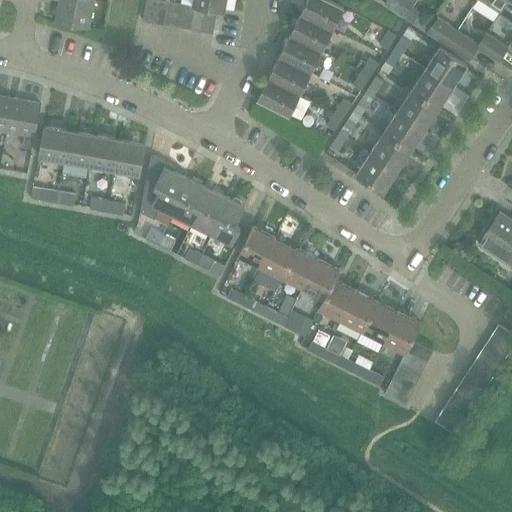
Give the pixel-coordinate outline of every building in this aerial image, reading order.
[(93,1),(90,0),(59,0),(55,22),(88,28),(93,1)] [(158,0),(145,0),(142,20),(154,22),(158,0)] [(166,24),(170,1),(166,0),(158,0),(154,22),(166,24)] [(226,0),(193,0),(192,5),(193,5),(205,7),(217,9),(224,10),(226,0)] [(306,0),(300,13),(333,29),(343,8),(328,0),(306,0)] [(386,0),(384,4),(405,17),(413,6),(416,0),(386,0)] [(485,0),(500,10),(506,0),(485,0)] [(511,0),(506,0),(500,10),(511,17),(511,0)] [(177,26),(182,3),(170,1),(166,24),(177,26)] [(193,5),(192,5),(182,3),(177,26),(189,28),(193,5)] [(193,5),(189,28),(201,31),(205,7),(193,5)] [(405,17),(413,22),(427,32),(434,20),(413,6),(405,17)] [(213,33),(217,9),(205,7),(201,31),(213,33)] [(300,13),(290,34),(322,50),(333,29),(300,13)] [(437,16),(434,20),(427,32),(447,45),(457,30),(437,16)] [(511,29),(505,24),(497,36),(511,46),(511,29)] [(379,44),(387,49),(396,35),(388,30),(379,44)] [(477,46),(478,44),(457,30),(447,45),(468,59),(477,46)] [(486,32),(478,44),(477,46),(498,60),(507,46),(486,32)] [(279,56),(311,72),(322,50),(290,34),(279,56)] [(411,39),(403,34),(394,47),(402,52),(411,39)] [(425,68),(453,86),(467,64),(440,46),(425,68)] [(393,66),(402,52),(394,47),(385,61),(393,66)] [(279,56),(268,77),(300,93),(311,72),(279,56)] [(378,63),(378,62),(370,57),(361,71),(369,76),(378,63)] [(439,107),(453,86),(425,68),(412,89),(439,107)] [(369,76),(361,71),(352,85),(360,90),(369,76)] [(367,89),(374,94),(383,81),(376,76),(367,89)] [(257,99),(289,116),(300,93),(268,77),(257,99)] [(384,86),(377,96),(387,104),(394,94),(384,86)] [(374,94),(367,89),(358,103),(366,108),(374,94)] [(425,128),(439,107),(412,89),(398,110),(425,128)] [(0,129),(7,131),(13,98),(0,95),(0,129)] [(352,103),(352,102),(344,97),(335,111),(343,116),(352,103)] [(40,103),(13,98),(7,131),(25,134),(22,147),(31,148),(34,136),(40,103)] [(411,149),(425,128),(398,110),(384,131),(411,149)] [(343,116),(335,111),(326,125),(334,130),(343,116)] [(339,132),(347,137),(356,123),(348,118),(339,132)] [(44,126),(39,156),(64,161),(70,131),(44,126)] [(70,131),(64,161),(89,165),(94,135),(70,131)] [(397,170),(411,149),(384,131),(370,152),(397,170)] [(347,137),(339,132),(330,145),(338,150),(347,137)] [(94,135),(89,165),(114,170),(119,140),(94,135)] [(119,140),(114,170),(139,174),(145,144),(119,140)] [(383,192),(397,170),(370,152),(356,174),(383,192)] [(140,211),(154,218),(159,207),(172,214),(180,197),(175,195),(184,176),(172,170),(175,165),(150,153),(140,211)] [(204,186),(184,176),(175,195),(180,197),(172,214),(192,223),(200,207),(195,205),(204,186)] [(214,214),(224,196),(204,186),(195,205),(200,207),(192,223),(211,233),(220,217),(214,214)] [(40,199),(57,202),(59,191),(42,188),(40,199)] [(59,191),(57,202),(74,205),(76,194),(59,191)] [(232,199),(224,196),(214,214),(220,217),(211,233),(232,243),(240,227),(235,224),(244,206),(241,204),(241,200),(235,197),(232,199)] [(91,197),(89,208),(106,211),(108,200),(91,197)] [(125,203),(108,200),(106,211),(123,214),(125,203)] [(511,219),(500,211),(479,243),(511,265),(511,219)] [(164,230),(190,243),(196,230),(170,218),(164,230)] [(238,254),(260,266),(275,236),(253,225),(238,254)] [(150,227),(145,238),(157,244),(163,234),(150,227)] [(163,234),(157,244),(170,250),(175,240),(163,234)] [(296,247),(275,236),(260,266),(282,276),(296,247)] [(189,247),(184,257),(197,263),(202,253),(189,247)] [(303,287),(318,257),(296,247),(282,276),(303,287)] [(202,253),(197,263),(209,270),(214,259),(202,253)] [(340,268),(318,257),(303,287),(324,298),(334,278),(335,279),(340,268)] [(341,319),(355,289),(335,279),(334,278),(324,298),(319,308),(341,319)] [(226,296),(241,303),(245,295),(230,288),(226,296)] [(377,300),(355,289),(341,319),(362,330),(377,300)] [(245,295),(241,303),(255,311),(259,302),(245,295)] [(383,340),(398,311),(377,300),(362,330),(383,340)] [(269,318),(284,325),(288,317),(273,309),(269,318)] [(420,322),(398,311),(383,340),(405,351),(406,350),(411,339),(420,322)] [(288,317),(284,325),(298,332),(302,324),(288,317)] [(511,347),(511,346),(511,332),(498,323),(491,334),(511,347)] [(484,345),(504,358),(511,347),(491,334),(484,345)] [(406,350),(427,361),(433,350),(411,339),(406,350)] [(307,349),(322,356),(326,348),(311,340),(307,349)] [(477,356),(497,369),(504,358),(484,345),(477,356)] [(326,348),(322,356),(336,363),(340,355),(326,348)] [(406,350),(405,351),(400,361),(422,372),(427,361),(406,350)] [(470,366),(490,380),(497,369),(477,356),(470,366)] [(422,372),(400,361),(395,372),(416,382),(422,372)] [(350,370),(365,377),(369,369),(354,362),(350,370)] [(463,377),(483,390),(490,380),(470,366),(463,377)] [(369,369),(365,377),(379,385),(383,376),(369,369)] [(416,382),(395,372),(390,382),(411,393),(416,382)] [(456,388),(476,401),(483,390),(463,377),(456,388)] [(390,382),(386,388),(384,393),(405,404),(411,393),(390,382)] [(449,399),(469,412),(476,401),(456,388),(449,399)] [(442,409),(462,423),(469,412),(449,399),(442,409)] [(435,420),(455,434),(462,423),(442,409),(435,420)]
